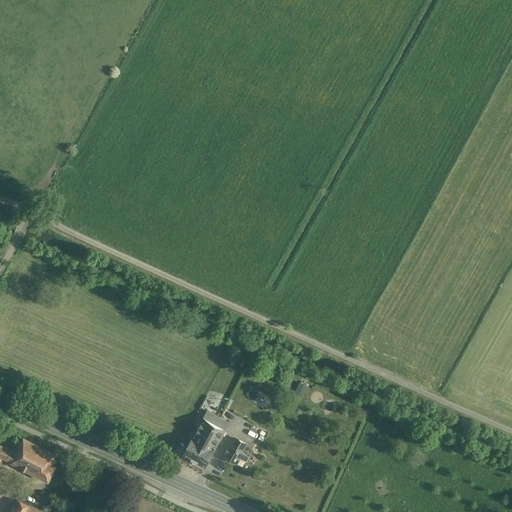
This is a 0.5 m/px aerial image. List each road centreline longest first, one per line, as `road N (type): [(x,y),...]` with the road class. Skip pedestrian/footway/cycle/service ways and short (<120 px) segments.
road 1 (track): [(0,199),(511,428)]
road 2 (secondary): [(0,401),(240,511)]
road 3 (track): [(145,0),(29,210)]
